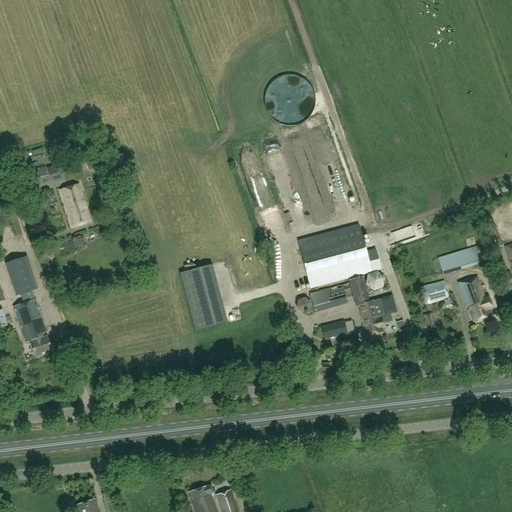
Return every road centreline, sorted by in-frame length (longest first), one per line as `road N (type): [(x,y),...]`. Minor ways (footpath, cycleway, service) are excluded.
road 1 (unclassified): [(0,424),(511,360)]
road 2 (unclassified): [(0,477),(511,415)]
road 3 (primary): [(0,451),(511,390)]
